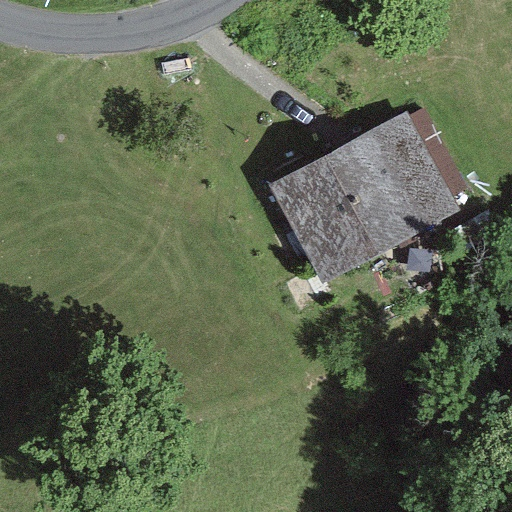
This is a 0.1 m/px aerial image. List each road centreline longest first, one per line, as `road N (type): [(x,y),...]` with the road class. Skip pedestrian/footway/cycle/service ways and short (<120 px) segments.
road 1 (residential): [(0,19),(39,33),(93,37),(155,26),(212,0)]
road 2 (track): [(93,37),(0,113)]
